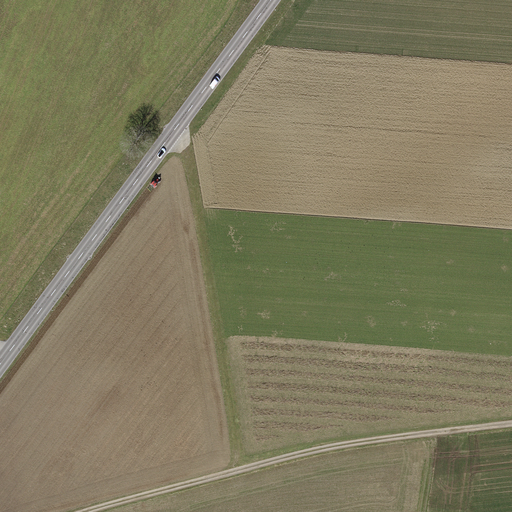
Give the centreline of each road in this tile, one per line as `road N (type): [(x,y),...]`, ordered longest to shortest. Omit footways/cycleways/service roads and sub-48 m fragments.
road 1 (secondary): [(270,0),(0,366)]
road 2 (track): [(73,511),(332,446),(511,422)]
